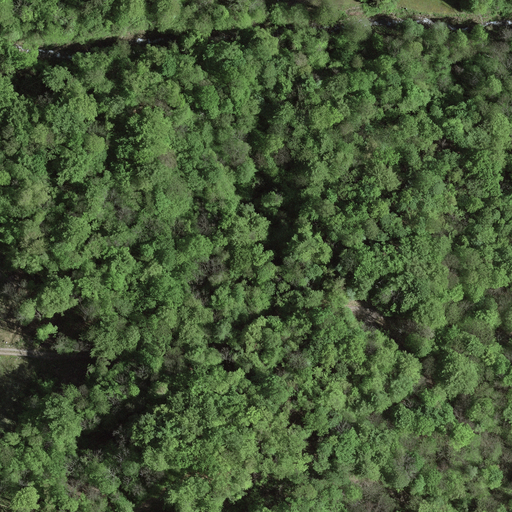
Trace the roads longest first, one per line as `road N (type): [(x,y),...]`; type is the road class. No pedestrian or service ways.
road 1 (track): [(0,350),(127,367),(204,354),(266,321),(326,310),(374,313),(447,338),(511,336)]
road 2 (track): [(109,511),(84,483),(0,448)]
